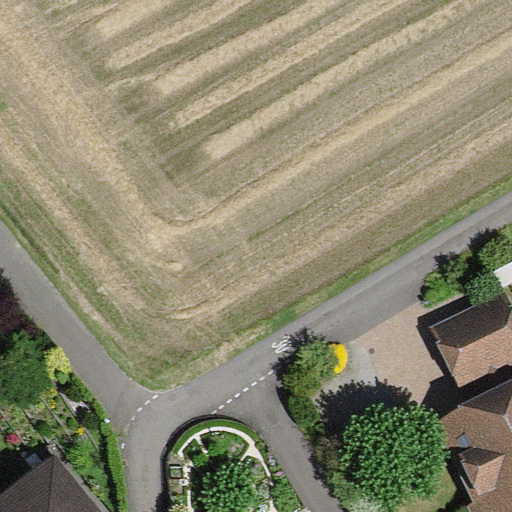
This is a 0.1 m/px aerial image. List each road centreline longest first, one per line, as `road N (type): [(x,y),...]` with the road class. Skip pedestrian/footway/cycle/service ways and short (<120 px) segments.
road 1 (residential): [(238,376),(511,209)]
road 2 (residential): [(144,431),(0,252)]
road 3 (residential): [(238,376),(320,511)]
